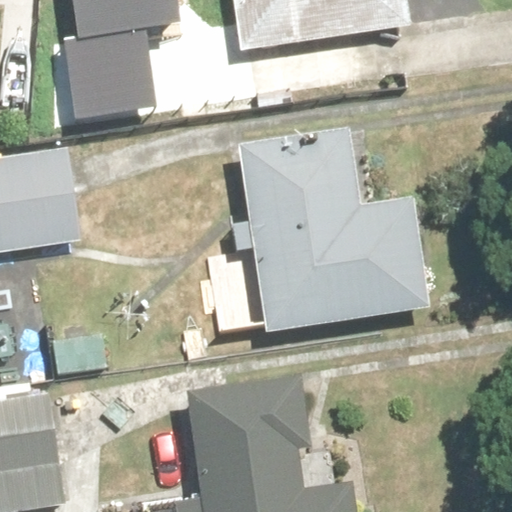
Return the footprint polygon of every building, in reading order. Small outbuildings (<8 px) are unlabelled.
[(150,0),(169,159),(274,147),(267,88),(349,77),(339,0),(150,0)] [(282,182),(169,198),(196,373),(358,349),(341,244),(308,245),(282,182)] [(0,411),(136,405),(131,308),(142,308),(140,211),(0,215),(0,411)] [(351,511),(339,386),(197,400),(208,511),(351,511)] [(16,511),(13,437),(0,437),(0,511),(16,511)]
